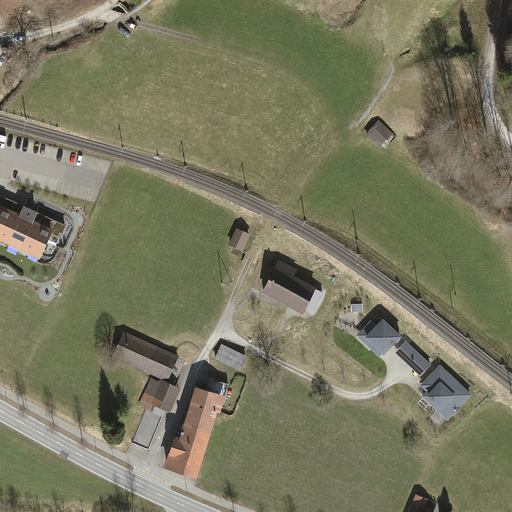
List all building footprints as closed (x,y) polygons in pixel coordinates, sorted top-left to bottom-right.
[(378,120),(364,135),(378,148),(392,133),(378,120)] [(0,214),(3,208),(21,216),(25,208),(0,196),(0,214)] [(0,214),(0,242),(41,262),(53,236),(55,232),(36,223),(40,215),(32,211),(25,208),(21,216),(3,208),(0,214)] [(67,228),(40,215),(36,223),(55,232),(53,236),(62,240),(67,228)] [(251,234),(236,227),(228,243),(243,250),(251,234)] [(261,291),(302,313),(316,286),(294,274),(297,268),(278,258),(269,277),(261,291)] [(401,335),(383,318),(376,324),(371,319),(357,335),(380,357),(401,335)] [(178,355),(123,331),(112,355),(167,380),(178,355)] [(406,341),(395,352),(421,376),(432,365),(406,341)] [(246,355),(221,343),(214,358),(239,370),(246,355)] [(472,394),(439,364),(419,385),(426,391),(422,395),(448,419),(472,394)] [(133,442),(147,449),(165,409),(169,411),(180,388),(151,375),(138,405),(148,409),(133,442)] [(195,384),(190,402),(217,410),(220,411),(228,383),(210,377),(206,388),(195,384)] [(190,402),(183,423),(210,432),(217,410),(190,402)] [(197,476),(210,432),(183,423),(179,437),(173,435),(164,466),(197,476)] [(428,498),(416,493),(410,506),(415,508),(413,511),(430,511),(431,509),(424,506),(428,498)]
